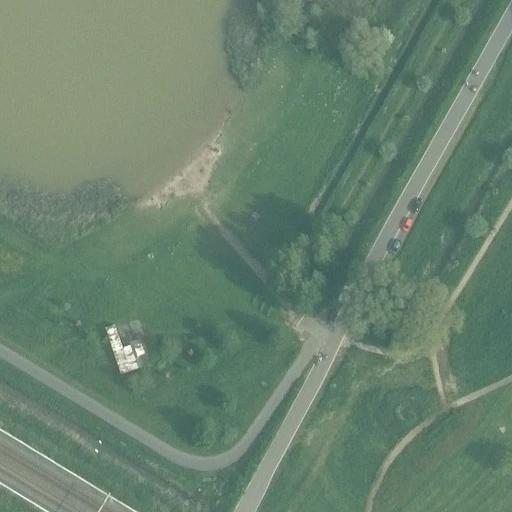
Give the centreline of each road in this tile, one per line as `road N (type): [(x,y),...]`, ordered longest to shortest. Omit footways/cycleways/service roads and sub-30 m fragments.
road 1 (unclassified): [(246,511),(352,303),(511,20)]
road 2 (unknown): [(309,341),(175,418),(134,417),(0,336)]
